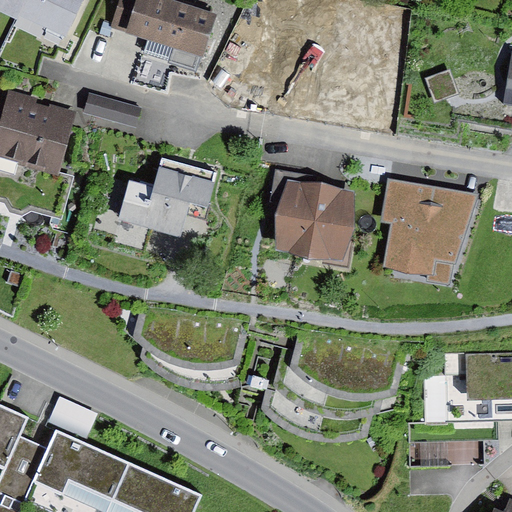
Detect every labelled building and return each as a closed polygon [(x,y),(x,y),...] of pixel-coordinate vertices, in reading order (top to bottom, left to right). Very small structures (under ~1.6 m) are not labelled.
[(13,14),(18,0),(0,0),(0,12),(11,18),(13,14)] [(18,0),(13,14),(61,36),(76,0),(18,0)] [(210,16),(159,0),(115,0),(106,32),(196,61),(210,16)] [(511,52),(504,52),(496,110),(511,112),(511,52)] [(451,66),(427,74),(435,99),(460,91),(451,66)] [(37,99),(11,91),(0,125),(0,153),(58,171),(77,112),(50,104),(49,107),(36,103),(37,99)] [(141,109),(90,95),(85,112),(136,126),(141,109)] [(78,176),(58,171),(0,153),(0,201),(5,203),(11,212),(23,216),(32,212),(65,221),(78,176)] [(155,187),(130,180),(113,243),(145,252),(151,231),(181,239),(191,201),(210,206),(219,170),(163,156),(155,187)] [(322,178),(275,170),(269,202),(279,204),(275,216),(277,252),(350,267),(355,229),(354,192),(321,182),(322,178)] [(472,202),(387,184),(378,226),(389,228),(379,273),(453,289),(472,202)] [(248,333),(142,310),(135,340),(144,344),(141,359),(152,370),(165,379),(185,389),(205,392),(225,393),(242,389),(246,370),(240,369),(248,333)] [(404,354),(300,330),(296,352),(284,350),(276,391),(267,389),(262,412),(271,421),(280,429),(295,436),(314,442),(328,444),(342,444),(358,443),(369,440),(374,416),(384,415),(391,412),(404,354)] [(511,352),(466,354),(466,374),(443,375),(445,423),(426,423),(413,423),(413,440),(496,438),(495,421),(511,420),(511,352)] [(86,435),(96,413),(61,398),(52,420),(86,435)] [(0,470),(17,433),(26,415),(0,403),(0,470)] [(194,511),(205,490),(58,423),(47,447),(17,433),(0,470),(0,511),(194,511)] [(468,439),(436,441),(437,456),(469,454),(468,439)]
